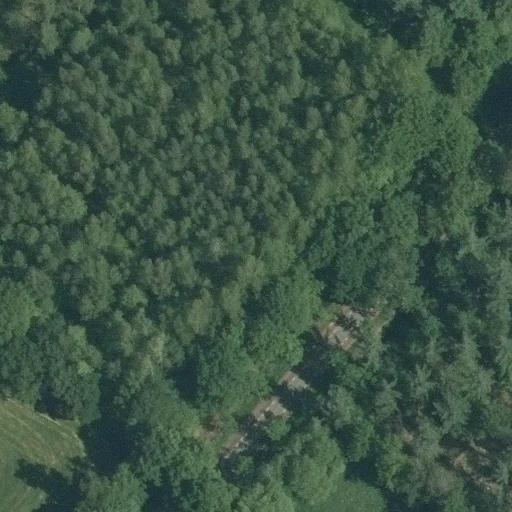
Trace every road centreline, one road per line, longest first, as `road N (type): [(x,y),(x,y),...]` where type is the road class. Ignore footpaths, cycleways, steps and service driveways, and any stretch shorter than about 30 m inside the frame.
road 1 (secondary): [(193,511),(511,139)]
road 2 (track): [(511,134),(348,0)]
